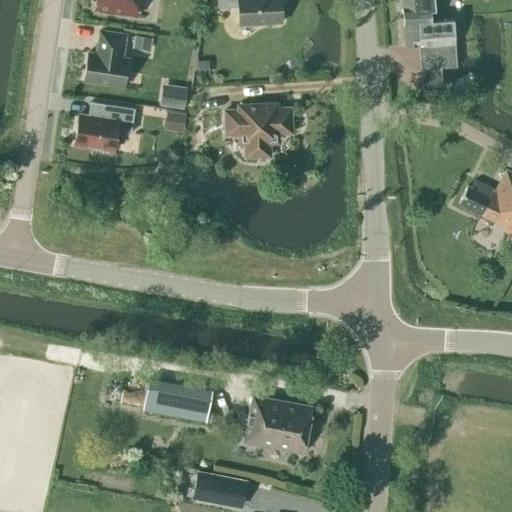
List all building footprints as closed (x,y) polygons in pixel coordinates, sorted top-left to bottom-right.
[(95,0),(94,10),(98,11),(98,12),(113,14),(113,13),(136,17),(138,0),(95,0)] [(216,0),(217,8),(237,7),(238,25),(281,23),(279,0),(216,0)] [(430,23),(429,9),(433,9),(431,0),(400,0),(404,47),(417,46),(419,69),(442,69),(455,68),(453,22),(430,23)] [(121,57),(124,35),(99,31),(95,53),(87,52),(83,82),(122,88),(127,58),(121,57)] [(151,38),(134,36),(132,48),(150,50),(151,38)] [(208,61),(197,61),(197,75),(209,75),(208,61)] [(185,88),(173,86),(172,93),(161,92),(159,105),(183,108),(185,88)] [(129,134),(133,109),(89,102),(87,116),(78,114),(73,144),(94,147),(94,151),(112,154),(116,129),(129,131),(128,134),(129,134)] [(275,109),(275,105),(238,106),(239,110),(224,111),(225,135),(239,135),(240,143),(244,143),(244,157),(269,156),(268,142),(276,142),(276,134),(291,133),(290,108),(275,109)] [(184,114),(166,112),(163,130),(182,132),(184,114)] [(511,173),(505,170),(494,191),(474,181),(470,188),(467,186),(458,204),(505,228),(504,232),(511,236),(511,173)] [(148,383),(143,411),(203,422),(209,395),(148,383)] [(257,445),(303,454),(311,407),(251,395),(245,430),(246,430),(247,425),(260,427),(257,445)] [(193,497),(240,506),(244,483),(197,474),(193,497)]
